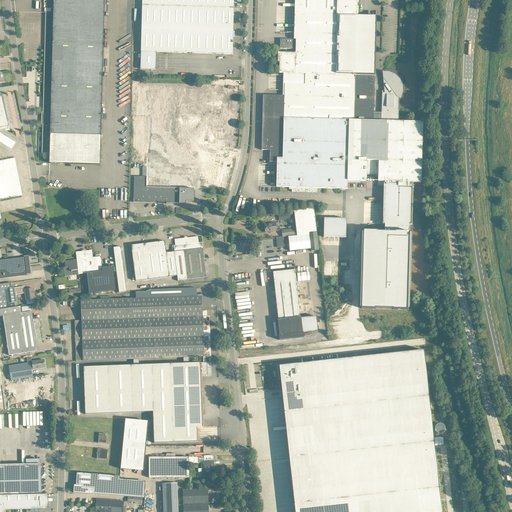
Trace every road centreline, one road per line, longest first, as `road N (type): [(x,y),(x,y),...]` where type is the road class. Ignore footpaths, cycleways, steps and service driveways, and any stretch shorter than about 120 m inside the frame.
road 1 (primary): [(450,0),(444,143),(453,248),(511,493)]
road 2 (unknown): [(269,0),(250,193),(351,200),(353,335)]
road 3 (primary): [(511,411),(468,177),(473,0)]
road 4 (unclassified): [(250,511),(218,219)]
road 5 (unclassified): [(60,511),(60,353),(43,236)]
road 6 (unclassified): [(43,236),(7,0)]
road 7 (unclassified): [(218,219),(244,151),(250,0)]
road 8 (unknown): [(260,267),(263,336),(306,342),(321,325),(302,259)]
road 9 (unknown): [(247,87),(159,86),(149,95),(247,103)]
road 10 (unclassified): [(43,236),(218,219)]
